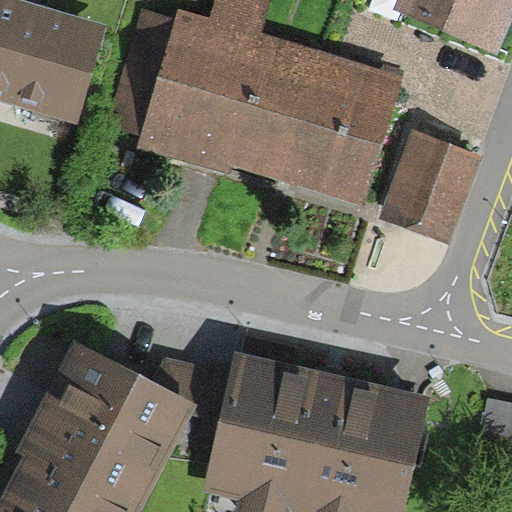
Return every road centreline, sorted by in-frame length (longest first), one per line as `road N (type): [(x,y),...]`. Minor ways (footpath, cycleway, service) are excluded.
road 1 (residential): [(450,339),(112,273),(0,281)]
road 2 (residential): [(450,339),(460,270),(511,127)]
